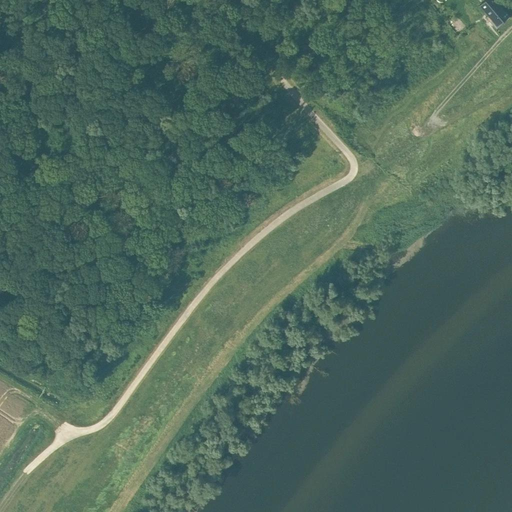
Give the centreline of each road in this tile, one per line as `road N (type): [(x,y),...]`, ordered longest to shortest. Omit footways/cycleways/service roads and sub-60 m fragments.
road 1 (track): [(47,511),(201,295),(265,232),(348,179),(354,164)]
road 2 (track): [(427,129),(511,30)]
